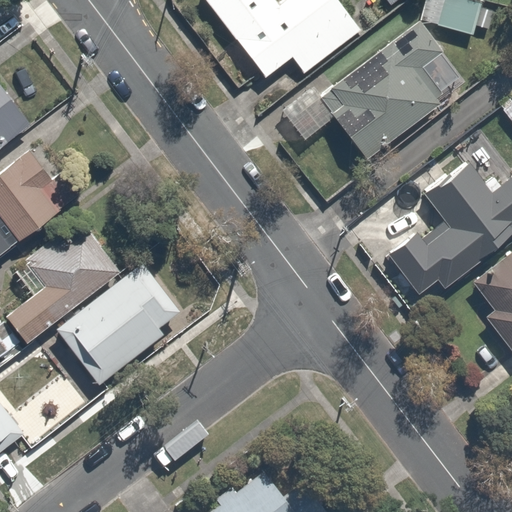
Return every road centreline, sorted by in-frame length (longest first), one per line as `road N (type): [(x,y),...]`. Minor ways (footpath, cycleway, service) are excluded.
road 1 (residential): [(88,0),(318,307)]
road 2 (residential): [(318,307),(49,511)]
road 3 (residential): [(318,307),(476,511)]
